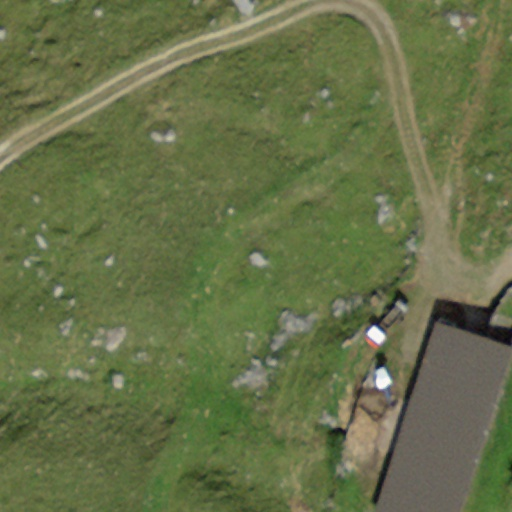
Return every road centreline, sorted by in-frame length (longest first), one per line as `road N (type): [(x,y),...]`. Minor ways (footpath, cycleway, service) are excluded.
road 1 (track): [(511,269),(480,286),(462,284),(435,258),(384,34),(363,9),(340,0),(312,2),(186,51),(0,159)]
road 2 (track): [(396,81),(380,118),(348,157),(264,212),(234,241),(212,280),(209,372),(160,511)]
road 3 (track): [(435,258),(382,392),(353,511)]
road 4 (track): [(426,221),(479,96),(507,0)]
